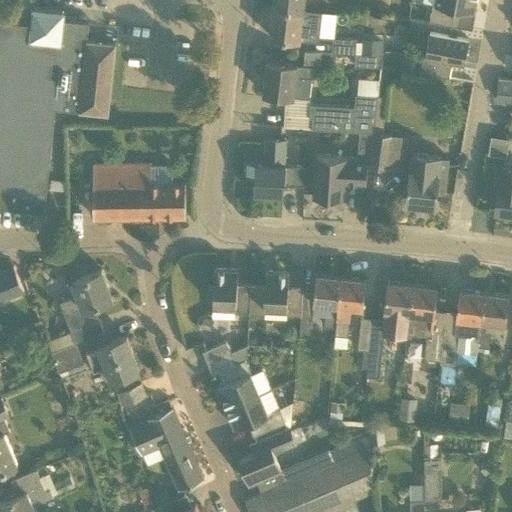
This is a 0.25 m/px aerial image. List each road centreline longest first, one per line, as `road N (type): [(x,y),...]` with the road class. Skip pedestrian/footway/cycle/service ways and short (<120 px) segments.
road 1 (residential): [(230,511),(155,307),(150,252)]
road 2 (residential): [(455,250),(501,0)]
road 3 (residential): [(455,250),(238,236),(218,227)]
road 4 (residential): [(218,227),(208,202),(234,0)]
